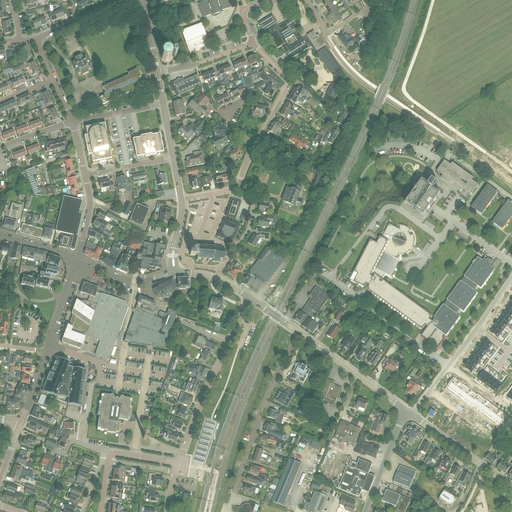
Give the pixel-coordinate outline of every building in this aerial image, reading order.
[(36,4),(35,0),(26,0),(27,5),(28,5),(29,9),(36,8),(36,4)] [(81,9),(88,6),(85,0),(79,3),(79,2),(77,2),(78,7),(80,6),(81,9)] [(197,0),(197,1),(200,0),(200,3),(198,3),(203,17),(211,14),(211,16),(223,11),(222,10),(229,8),(230,7),(227,0),(197,0)] [(331,2),(324,6),(327,11),(334,7),(331,2)] [(334,7),(327,11),(330,15),(336,11),(334,7)] [(55,13),(57,19),(64,16),(61,10),(55,13)] [(336,11),(330,15),(328,16),(331,21),(339,16),(336,11)] [(51,22),(57,19),(55,13),(48,15),(51,22)] [(37,17),(41,26),(47,23),(45,17),(44,17),(43,15),(37,17)] [(317,36),(314,31),(307,35),(307,36),(303,39),(297,30),(299,28),(294,20),(292,21),(290,19),(279,26),(272,15),(258,24),(263,31),(267,29),(270,34),(270,35),(278,48),(282,46),(286,53),(285,53),(289,60),(309,48),(308,46),(310,45),(315,54),(317,53),(331,73),(332,72),(335,75),(335,83),(333,87),(331,86),(327,94),(334,98),(339,90),(337,90),(341,83),(341,80),(342,80),(342,77),(341,77),(341,75),(344,73),(325,46),(325,45),(319,35),(317,36)] [(339,16),(331,21),(334,25),(338,23),(338,24),(343,21),(342,20),(339,16)] [(34,29),(41,26),(37,17),(31,20),(31,21),(29,22),(32,29),(34,28),(34,29)] [(206,36),(206,35),(202,23),(181,31),(185,43),(186,43),(190,54),(200,50),(199,48),(209,45),(206,36)] [(356,41),(354,38),(346,28),(337,34),(347,48),(356,41)] [(359,37),(357,35),(354,38),(356,41),(358,43),(360,42),(362,45),(363,47),(369,43),(368,40),(367,41),(362,34),(359,37)] [(29,51),(27,45),(24,46),(24,45),(19,47),(21,51),(23,54),(29,51)] [(32,57),(29,51),(23,54),(26,61),(30,59),(29,58),(32,57)] [(172,57),(173,57),(174,57),(176,57),(176,52),(173,52),(173,54),(171,54),(171,53),(167,51),(163,51),(161,55),(161,59),(165,62),(169,61),(172,57)] [(249,68),(251,74),(255,72),(253,67),(258,65),(254,55),(248,58),(250,65),(251,65),(252,67),(249,68)] [(86,57),(82,59),(81,56),(75,59),(76,62),(73,63),(78,75),(81,73),(82,76),(89,73),(88,70),(91,69),(86,57)] [(238,61),(243,73),(245,72),(243,66),(247,65),(244,59),(238,61)] [(27,63),(30,70),(36,67),(34,61),(31,62),(31,61),(27,63)] [(239,75),(243,73),(238,61),(232,63),(235,70),(237,69),(238,70),(238,71),(239,75)] [(223,67),(225,73),(226,75),(228,79),(230,78),(228,72),(231,71),(229,65),(223,67)] [(39,73),(36,67),(30,70),(28,71),(29,75),(30,74),(31,78),(33,77),(37,75),(37,74),(39,73)] [(225,73),(223,67),(217,69),(219,75),(225,73)] [(100,98),(103,105),(132,91),(133,92),(136,91),(137,93),(149,87),(147,76),(139,79),(138,78),(141,77),(137,69),(128,73),(129,75),(103,87),(105,93),(103,94),(104,96),(100,98)] [(214,70),(208,73),(212,85),(215,84),(213,80),(214,80),(213,78),(216,77),(214,70)] [(269,77),(263,72),(261,71),(257,73),(255,73),(255,72),(251,74),(249,75),(249,76),(252,82),(259,79),(259,78),(260,78),(269,85),(273,79),(270,76),(269,77)] [(210,86),(212,85),(208,73),(202,75),(204,81),(207,80),(208,82),(210,86)] [(16,80),(18,85),(24,83),(23,80),(25,80),(23,75),(21,76),(21,77),(16,80)] [(202,85),(197,75),(184,80),(183,77),(171,83),(169,86),(172,91),(175,92),(176,96),(202,85)] [(271,97),(275,89),(274,88),(277,82),(273,79),(269,85),(264,94),(271,97)] [(305,85),(300,79),(299,81),(313,96),(315,94),(310,89),(311,87),(307,83),(305,85)] [(12,88),(18,85),(16,80),(10,82),(9,81),(8,82),(10,86),(11,86),(12,88)] [(7,83),(1,86),(4,92),(9,89),(7,83)] [(499,104),(484,125),(502,138),(511,124),(511,86),(509,84),(500,96),(502,98),(498,103),(499,104)] [(231,93),(234,99),(239,96),(236,88),(237,87),(236,85),(234,85),(233,85),(234,87),(232,87),(233,89),(230,91),(231,93)] [(303,96),(306,90),(299,86),(297,89),(295,88),(292,94),(305,101),(306,98),(303,96)] [(238,89),(237,87),(236,88),(239,96),(245,93),(242,87),(238,89)] [(221,95),(218,89),(216,90),(219,95),(214,97),(218,106),(224,104),(220,96),(221,95)] [(50,97),(47,91),(45,92),(44,91),(40,93),(43,100),(50,97)] [(229,97),(227,92),(221,95),(220,96),(224,104),(230,101),(228,97),(229,97)] [(267,101),(262,98),(257,92),(255,94),(260,100),(265,104),(267,101)] [(23,96),(26,103),(33,99),(31,95),(30,96),(29,93),(23,96)] [(195,97),(187,105),(199,116),(207,108),(205,106),(210,101),(201,94),(197,99),(195,97)] [(305,101),(292,94),(289,100),(295,103),(297,99),(299,101),(303,104),(303,103),(305,104),(305,103),(305,101)] [(19,106),(26,103),(23,96),(17,99),(18,101),(17,101),(19,106)] [(50,97),(43,100),(46,107),(50,105),(50,104),(52,103),(50,97)] [(316,104),(311,98),(306,102),(312,108),(316,104)] [(8,102),(11,108),(17,106),(14,100),(8,102)] [(174,109),(184,107),(182,101),(173,102),(174,109)] [(3,105),(5,111),(11,108),(8,102),(3,105)] [(298,117),(300,114),(292,109),(293,106),(287,103),(284,109),(298,117)] [(263,118),(266,106),(262,105),(261,107),(252,104),(251,108),(253,108),(252,110),(251,111),(251,113),(251,114),(252,115),(254,116),(255,115),(259,116),(259,117),(261,118),(262,117),(263,118)] [(341,114),(337,122),(342,125),(343,123),(343,122),(344,121),(346,117),(347,114),(349,109),(341,104),(339,109),(340,110),(339,113),(341,114)] [(57,113),(54,107),(51,108),(51,107),(48,108),(51,115),(51,116),(57,113)] [(185,114),(184,107),(174,109),(176,116),(185,114)] [(298,117),(284,109),(281,114),(287,118),(289,114),(291,116),(295,119),(295,118),(297,118),(298,117)] [(59,119),(57,113),(51,116),(51,115),(48,117),(48,118),(50,120),(51,124),(57,121),(57,120),(59,119)] [(190,127),(182,136),(188,141),(194,133),(195,134),(194,134),(197,137),(207,125),(200,119),(191,128),(190,127)] [(40,120),(35,122),(37,128),(43,126),(40,120)] [(268,130),(274,134),(279,127),(277,125),(279,122),(275,120),(270,126),(271,127),(268,130)] [(288,123),(285,120),(284,120),(281,124),(288,129),(291,125),(288,123)] [(37,128),(35,122),(29,124),(31,130),(37,128)] [(91,125),(84,127),(86,136),(84,137),(85,144),(86,149),(88,156),(90,155),(92,165),(99,163),(105,162),(112,161),(111,151),(113,151),(111,143),(110,139),(109,131),(106,132),(104,122),(98,124),(91,126),(91,125)] [(27,125),(21,127),(23,133),(29,131),(27,125)] [(177,131),(182,136),(190,127),(189,126),(186,128),(183,125),(177,131)] [(214,130),(218,138),(225,134),(225,133),(228,132),(224,125),(218,128),(218,126),(213,128),(214,130)] [(331,134),(330,134),(329,135),(328,138),(329,139),(328,142),(333,144),(340,129),(335,126),(332,132),(331,134)] [(23,133),(21,127),(15,129),(17,135),(23,133)] [(7,132),(9,138),(15,136),(13,130),(7,132)] [(4,140),(9,138),(7,132),(1,134),(4,140)] [(218,138),(212,141),(215,147),(231,139),(228,132),(225,133),(225,134),(218,138)] [(140,138),(132,140),(133,145),(135,145),(136,152),(135,152),(136,158),(144,156),(144,157),(155,155),(155,154),(163,152),(162,146),(160,147),(159,140),(161,140),(159,134),(151,136),(151,134),(140,137),(140,138)] [(304,149),(308,143),(308,142),(299,136),(298,137),(293,134),(289,140),(296,144),(295,146),(299,148),(300,147),(304,149)] [(51,142),(53,150),(68,147),(66,139),(51,142)] [(47,151),(53,150),(51,142),(46,143),(46,147),(44,148),(44,152),(47,151)] [(436,142),(434,146),(441,151),(444,147),(436,142)] [(242,151),(236,147),(238,145),(235,143),(230,150),(228,148),(225,153),(230,156),(231,155),(237,159),(242,151)] [(32,146),(34,152),(40,150),(38,144),(32,146)] [(28,155),(34,152),(32,146),(26,149),(28,155)] [(18,151),(21,157),(27,155),(24,149),(18,151)] [(15,160),(21,157),(18,151),(13,154),(15,160)] [(186,167),(204,164),(201,151),(193,153),(193,155),(189,156),(189,157),(186,158),(186,161),(185,161),(186,167)] [(72,166),(71,160),(68,161),(67,159),(63,159),(64,162),(65,162),(65,163),(66,167),(72,166)] [(444,160),(437,171),(442,175),(440,178),(457,190),(459,191),(458,193),(466,198),(468,194),(470,195),(478,184),(472,180),(473,178),(452,162),(451,165),(444,160)] [(34,166),(24,170),(24,171),(21,172),(21,174),(25,172),(33,194),(43,196),(44,190),(38,189),(33,176),(37,174),(34,166)] [(67,176),(71,176),(71,175),(74,174),(72,166),(66,167),(67,173),(66,174),(67,176)] [(155,175),(157,185),(167,183),(165,173),(159,174),(158,170),(154,170),(155,175)] [(146,180),(145,172),(132,175),(133,182),(146,180)] [(221,174),(223,182),(229,181),(228,174),(224,175),(224,173),(221,174)] [(413,178),(416,181),(422,177),(419,173),(413,178)] [(203,186),(206,186),(206,187),(209,186),(209,185),(210,185),(209,182),(212,181),(211,174),(207,175),(207,177),(204,178),(202,179),(203,186)] [(315,175),(311,186),(316,188),(320,177),(315,175)] [(70,185),(76,183),(75,177),(72,178),(71,176),(67,176),(68,180),(69,179),(70,185)] [(119,187),(124,185),(126,193),(132,192),(130,182),(127,183),(127,181),(126,181),(125,176),(117,178),(119,187)] [(191,184),(191,188),(192,188),(192,189),(195,189),(195,188),(199,187),(198,179),(197,180),(197,177),(193,178),(192,176),(188,177),(190,185),(191,184)] [(422,181),(406,204),(424,217),(440,194),(434,189),(437,184),(438,184),(432,179),(432,180),(433,180),(429,185),(422,181)] [(100,188),(109,187),(110,191),(114,190),(113,182),(109,183),(108,180),(99,181),(100,188)] [(507,202),(496,194),(498,192),(487,184),(471,207),(481,214),(495,196),(505,204),(492,222),(502,230),(511,216),(511,202),(508,200),(507,202)] [(295,206),(297,201),(298,198),(302,188),(295,185),(292,191),(287,189),(282,201),(295,206)] [(74,249),(75,248),(77,236),(82,214),(79,214),(82,201),(63,196),(58,221),(56,227),(55,231),(56,232),(57,233),(58,233),(59,233),(60,233),(62,233),(61,239),(60,238),(59,243),(60,243),(59,246),(62,247),(62,248),(65,248),(68,249),(69,246),(71,247),(70,248),(70,249),(71,249),(71,250),(72,250),(73,250),(74,250),(74,249)] [(241,202),(231,199),(225,216),(235,219),(241,202)] [(267,203),(266,204),(259,203),(258,210),(268,212),(269,205),(270,205),(271,201),(264,199),(263,202),(267,203)] [(3,222),(1,229),(14,232),(17,223),(16,223),(21,205),(11,203),(10,210),(7,210),(8,206),(5,205),(3,212),(1,217),(3,217),(2,220),(2,221),(3,221),(3,222)] [(129,221),(141,226),(149,209),(136,204),(129,221)] [(161,208),(159,221),(168,222),(169,215),(170,215),(171,210),(161,208)] [(108,222),(111,217),(119,222),(120,222),(121,220),(111,214),(110,217),(100,211),(99,213),(98,213),(97,215),(97,216),(108,222)] [(29,214),(28,218),(26,225),(23,224),(20,233),(40,239),(43,230),(35,227),(37,221),(38,221),(39,220),(40,216),(38,215),(37,216),(29,214)] [(277,218),(273,217),(267,216),(266,220),(259,219),(258,226),(268,227),(269,220),(272,221),(273,220),(277,220),(277,218)] [(218,233),(217,237),(226,241),(232,243),(240,225),(224,218),(218,233)] [(96,219),(92,224),(100,228),(104,230),(107,224),(100,221),(96,219)] [(45,222),(44,228),(41,238),(44,239),(47,240),(47,239),(50,240),(53,230),(46,229),(48,223),(45,222)] [(364,252),(350,280),(364,287),(366,284),(369,285),(368,286),(368,287),(368,288),(368,289),(369,290),(369,291),(370,291),(422,329),(425,325),(428,327),(420,337),(444,355),(452,344),(443,338),(445,335),(446,336),(460,317),(456,314),(460,309),(463,312),(477,293),(474,291),(477,286),(481,288),(494,269),(490,266),(493,262),(488,259),(487,261),(484,259),(483,261),(478,257),(464,276),(465,277),(461,281),(447,300),(448,301),(444,305),(443,305),(434,318),(435,318),(432,322),(429,319),(432,316),(381,279),(385,274),(391,277),(389,276),(398,260),(400,261),(396,259),(399,255),(400,255),(401,255),(403,254),(405,254),(407,253),(408,252),(409,252),(409,251),(411,252),(415,248),(413,247),(414,242),(414,239),(414,235),(413,234),(411,235),(408,232),(411,230),(408,227),(405,226),(403,225),(402,225),(399,225),(399,229),(389,224),(378,244),(370,240),(364,252)] [(90,229),(89,235),(94,238),(97,233),(90,229)] [(141,244),(143,239),(145,234),(133,229),(129,235),(122,244),(122,245),(129,248),(129,247),(138,251),(141,244)] [(260,238),(268,240),(269,234),(260,232),(259,235),(258,235),(258,236),(257,237),(253,234),(248,243),(255,247),(260,238)] [(115,259),(119,253),(122,244),(116,240),(109,253),(108,256),(104,264),(111,268),(116,260),(115,259)] [(91,257),(97,247),(88,242),(86,244),(86,248),(87,248),(85,252),(85,254),(90,257),(91,257)] [(142,242),(138,253),(135,258),(140,260),(138,270),(148,272),(149,269),(154,270),(155,268),(160,269),(162,259),(163,259),(164,251),(165,251),(166,246),(162,245),(162,243),(160,242),(160,245),(156,244),(143,242),(142,242)] [(8,253),(10,245),(10,244),(3,243),(1,251),(8,253)] [(197,248),(190,248),(190,249),(190,254),(190,255),(197,256),(197,261),(198,261),(198,259),(202,259),(202,261),(203,261),(203,260),(207,260),(207,261),(208,261),(208,260),(213,260),(213,262),(214,262),(219,262),(220,262),(220,259),(223,259),(226,256),(226,253),(225,250),(222,250),(222,246),(218,246),(215,246),(215,245),(214,245),(214,247),(209,247),(209,245),(208,245),(208,247),(204,246),(204,245),(203,245),(203,246),(198,246),(198,244),(197,244),(197,248)] [(10,245),(8,253),(7,257),(11,258),(11,259),(15,260),(18,260),(20,252),(21,247),(10,245)] [(249,273),(242,284),(256,293),(264,282),(266,284),(272,276),(269,273),(280,257),(266,246),(257,259),(258,260),(250,270),(250,269),(248,272),(249,273)] [(99,259),(101,254),(103,250),(97,247),(91,257),(91,258),(96,261),(98,258),(99,259)] [(135,259),(135,258),(138,253),(128,249),(125,256),(122,255),(119,262),(119,261),(115,269),(126,274),(132,259),(129,258),(130,257),(135,259)] [(108,256),(109,253),(107,251),(105,250),(104,252),(103,252),(102,255),(101,254),(99,259),(100,259),(99,260),(101,262),(102,263),(104,264),(108,256)] [(47,260),(46,259),(45,262),(43,269),(21,265),(19,275),(22,276),(23,272),(23,270),(36,272),(35,275),(42,276),(42,278),(37,277),(35,286),(48,289),(50,280),(49,279),(50,277),(57,279),(59,269),(57,269),(58,268),(61,259),(49,255),(47,260)] [(240,270),(235,266),(238,262),(235,260),(232,264),(231,264),(229,266),(230,267),(231,268),(228,273),(235,278),(240,270)] [(35,278),(31,277),(23,276),(21,285),(33,288),(35,278)] [(189,279),(189,278),(178,279),(178,285),(176,285),(177,289),(178,289),(178,290),(185,289),(186,291),(188,291),(188,289),(190,289),(189,284),(190,284),(191,283),(191,280),(189,279)] [(177,289),(176,285),(174,280),(159,286),(160,287),(154,290),(157,298),(158,297),(158,298),(161,297),(162,298),(166,297),(166,298),(169,297),(168,294),(167,293),(172,292),(173,295),(175,293),(177,291),(177,289)] [(84,281),(82,282),(80,286),(82,287),(80,293),(90,296),(88,301),(97,304),(101,294),(97,293),(98,288),(88,284),(88,282),(84,281)] [(312,311),(315,313),(316,312),(318,314),(330,297),(316,287),(310,296),(312,298),(306,306),(313,310),(312,311)] [(97,305),(86,336),(100,341),(95,355),(108,360),(110,359),(119,332),(119,331),(127,308),(124,301),(101,293),(101,294),(97,304),(97,305)] [(124,340),(130,342),(130,343),(164,349),(177,312),(168,309),(166,314),(159,312),(158,316),(156,316),(159,310),(155,304),(140,297),(135,309),(124,340)] [(86,336),(97,305),(80,299),(80,300),(79,300),(78,301),(76,300),(71,314),(72,315),(69,326),(67,325),(61,343),(81,350),(86,336)] [(212,299),(209,309),(216,311),(216,314),(221,315),(221,312),(223,307),(225,306),(225,303),(224,302),(224,301),(219,300),(219,301),(212,299)] [(307,316),(300,311),(294,320),(301,325),(307,316)] [(333,319),(338,322),(343,314),(339,311),(333,319)] [(504,313),(500,318),(508,323),(511,319),(504,313)] [(302,325),(307,329),(313,321),(308,317),(302,325)] [(500,318),(497,322),(504,328),(508,323),(500,318)] [(313,321),(307,329),(313,334),(318,328),(321,330),(325,324),(320,320),(317,324),(313,321)] [(497,322),(493,327),(501,333),(504,328),(497,322)] [(334,325),(327,334),(328,335),(327,335),(328,336),(329,337),(330,337),(330,336),(333,339),(340,329),(334,325)] [(493,327),(490,332),(497,337),(501,333),(493,327)] [(346,340),(342,345),(349,350),(356,341),(354,340),(356,338),(353,335),(347,331),(343,337),(346,340)] [(202,362),(205,364),(210,354),(211,352),(213,353),(217,346),(206,341),(206,340),(205,339),(198,335),(193,344),(202,348),(202,347),(205,349),(204,351),(203,350),(201,353),(200,354),(201,354),(198,360),(196,359),(194,363),(201,366),(202,363),(202,362)] [(378,339),(374,346),(378,349),(383,343),(378,339)] [(484,339),(481,344),(488,349),(492,345),(484,339)] [(398,347),(402,351),(405,347),(401,343),(400,344),(396,340),(393,343),(398,347)] [(364,345),(361,343),(358,348),(360,350),(358,353),(356,355),(358,357),(358,358),(358,359),(359,360),(360,360),(363,356),(363,357),(365,354),(365,353),(367,351),(368,351),(373,344),(369,341),(366,344),(367,345),(365,347),(363,346),(364,345)] [(481,344),(477,348),(485,354),(488,349),(481,344)] [(477,348),(474,353),(481,359),(485,354),(477,348)] [(374,352),(373,352),(368,359),(369,359),(368,361),(369,362),(368,363),(371,364),(373,365),(375,362),(376,362),(380,357),(379,357),(382,353),(376,349),(374,352)] [(2,362),(1,367),(4,367),(4,366),(7,367),(8,366),(9,363),(8,363),(9,354),(9,353),(6,353),(6,354),(3,353),(2,362)] [(474,353),(470,357),(478,363),(481,359),(474,353)] [(42,391),(56,397),(69,398),(68,405),(81,407),(85,379),(87,370),(80,369),(76,369),(77,365),(60,359),(60,358),(56,356),(50,372),(49,374),(42,391)] [(470,357),(467,362),(475,368),(478,363),(470,357)] [(385,361),(382,365),(383,367),(386,370),(388,368),(393,372),(395,370),(397,371),(399,367),(387,358),(385,361),(386,361),(385,361)] [(467,362),(463,367),(471,372),(475,368),(467,362)] [(287,380),(292,384),(294,380),(294,381),(297,375),(301,377),(299,381),(303,383),(308,375),(310,376),(312,372),(310,371),(306,369),(307,368),(303,365),(302,366),(298,364),(297,364),(295,364),(295,365),(295,367),(296,367),(293,373),(292,372),(287,380)] [(195,365),(192,371),(194,371),(197,372),(196,372),(197,373),(197,372),(201,373),(201,374),(205,376),(208,371),(200,368),(195,365)] [(194,371),(192,371),(190,376),(196,378),(203,381),(205,376),(201,374),(201,373),(197,372),(197,373),(196,372),(197,372),(194,371)] [(483,371),(478,378),(482,382),(488,374),(483,371)] [(488,374),(482,382),(487,385),(493,378),(488,374)] [(21,380),(21,382),(28,384),(29,377),(26,376),(22,375),(19,375),(17,375),(16,377),(17,378),(17,379),(21,380)] [(493,378),(487,385),(489,387),(492,389),(497,381),(493,378)] [(191,385),(197,387),(200,381),(193,379),(191,385)] [(422,385),(413,379),(407,387),(408,388),(406,391),(406,392),(406,393),(408,394),(409,394),(413,397),(414,396),(415,396),(416,394),(415,394),(422,385)] [(334,382),(328,380),(320,399),(328,402),(328,404),(334,406),(341,388),(335,386),(334,388),(332,387),(334,382)] [(454,380),(447,389),(451,392),(458,383),(454,380)] [(497,381),(492,389),(494,391),(496,392),(502,385),(497,381)] [(195,394),(197,387),(191,385),(188,383),(186,386),(185,390),(188,391),(195,394)] [(458,383),(451,392),(455,395),(462,386),(458,383)] [(17,388),(16,390),(25,393),(27,387),(20,384),(18,388),(17,388)] [(462,386),(455,395),(459,398),(460,397),(466,389),(462,386)] [(281,390),(275,400),(283,404),(288,396),(291,398),(295,392),(289,389),(286,393),(281,390)] [(466,389),(460,397),(464,400),(470,392),(466,389)] [(25,393),(16,390),(15,392),(16,392),(15,396),(23,399),(25,393)] [(470,392),(464,400),(467,403),(473,395),(470,392)] [(190,407),(193,397),(182,393),(180,397),(183,398),(181,403),(190,407)] [(115,399),(113,399),(113,396),(104,395),(102,394),(101,398),(102,398),(101,402),(99,402),(99,405),(100,405),(98,413),(100,413),(99,413),(97,413),(97,416),(99,417),(97,428),(97,430),(100,431),(100,430),(107,431),(107,432),(115,433),(116,432),(119,433),(120,424),(121,424),(124,422),(124,420),(130,421),(130,418),(131,409),(131,410),(132,407),(130,406),(131,402),(132,399),(120,397),(120,400),(118,399),(118,398),(115,398),(115,399)] [(43,395),(40,404),(45,406),(48,396),(43,395)] [(473,395),(467,403),(471,406),(472,405),(477,398),(477,397),(473,395)] [(7,407),(12,408),(14,399),(12,399),(11,400),(10,400),(11,398),(4,397),(3,402),(7,403),(7,407)] [(477,398),(472,405),(476,408),(482,400),(478,397),(477,397),(477,398)] [(14,399),(12,408),(17,409),(19,408),(22,401),(14,398),(14,399)] [(357,405),(355,404),(353,408),(358,410),(359,407),(365,410),(368,402),(360,399),(357,405)] [(476,408),(475,409),(479,412),(480,411),(486,402),(482,400),(476,408)] [(439,402),(432,410),(437,414),(444,406),(439,402)] [(486,402),(480,411),(483,413),(489,405),(486,402)] [(483,413),(482,414),(486,417),(493,408),(489,405),(483,413)] [(447,412),(443,418),(448,422),(455,414),(450,410),(451,408),(449,406),(445,410),(447,412)] [(35,407),(33,411),(54,421),(55,419),(52,417),(45,414),(46,413),(45,413),(46,412),(35,407)] [(175,411),(174,415),(185,419),(186,419),(187,419),(187,417),(187,416),(186,415),(188,410),(180,407),(179,409),(174,407),(173,410),(175,411)] [(287,416),(287,414),(293,417),(295,414),(288,411),(288,410),(281,408),(279,414),(287,416)] [(493,408),(486,417),(490,420),(497,411),(493,408)] [(284,416),(275,413),(276,412),(270,410),(269,413),(268,414),(267,415),(268,417),(276,420),(275,422),(281,424),(284,425),(285,424),(287,419),(286,418),(283,417),(284,416)] [(54,421),(33,411),(30,416),(39,420),(39,418),(42,419),(50,422),(52,424),(54,421)] [(497,411),(490,420),(494,423),(495,422),(501,414),(497,411)] [(377,422),(375,421),(373,427),(372,426),(371,430),(378,432),(379,429),(381,425),(385,427),(387,423),(386,422),(388,416),(380,413),(377,422)] [(501,414),(495,422),(499,425),(505,417),(501,414)] [(150,421),(155,422),(154,426),(159,427),(161,418),(151,416),(150,421)] [(457,423),(454,427),(458,430),(458,429),(461,431),(467,422),(461,418),(458,417),(455,421),(457,423)] [(27,428),(34,432),(36,428),(39,429),(39,430),(42,431),(43,430),(46,432),(49,426),(39,421),(32,418),(30,418),(27,423),(29,424),(27,428)] [(165,428),(172,431),(174,432),(175,428),(180,430),(181,430),(182,427),(183,424),(179,423),(179,422),(175,420),(172,419),(169,426),(167,425),(165,428)] [(341,421),(334,439),(353,446),(360,429),(341,421)] [(63,428),(61,431),(69,435),(69,434),(67,434),(68,431),(73,432),(73,428),(74,423),(70,423),(70,422),(68,422),(68,423),(64,422),(64,428),(63,428)] [(467,422),(461,431),(463,433),(467,436),(470,432),(472,434),(476,429),(473,427),(473,426),(467,422)] [(275,437),(282,440),(283,439),(286,440),(287,437),(286,436),(284,435),(280,433),(273,431),(274,429),(274,427),(273,426),(271,426),(265,424),(263,431),(269,433),(268,435),(275,437)] [(411,428),(410,427),(409,427),(407,429),(407,430),(409,431),(405,437),(408,438),(406,441),(408,443),(407,443),(411,446),(417,437),(419,438),(421,434),(412,428),(411,428)] [(171,433),(172,431),(165,428),(164,433),(167,434),(167,433),(170,435),(168,439),(176,442),(178,436),(171,433)] [(477,436),(474,440),(478,442),(481,444),(487,435),(481,430),(481,431),(478,429),(475,434),(477,436)] [(69,435),(61,431),(57,430),(56,433),(57,433),(55,438),(60,440),(58,445),(63,448),(65,445),(66,445),(67,443),(66,442),(67,439),(64,437),(65,433),(69,435)] [(287,443),(279,440),(274,438),(270,437),(270,436),(266,435),(265,437),(262,435),(260,441),(264,442),(264,443),(266,444),(267,443),(268,444),(268,443),(272,444),(275,445),(284,450),(287,443)] [(380,447),(372,444),(370,444),(370,445),(364,442),(366,437),(361,435),(354,452),(359,454),(365,456),(365,454),(375,458),(380,447)] [(487,435),(481,444),(483,445),(483,446),(486,448),(489,445),(492,446),(495,442),(493,440),(493,439),(487,435)] [(30,447),(31,443),(34,444),(36,439),(29,436),(28,439),(25,437),(22,444),(30,447)] [(291,437),(288,443),(293,445),(296,439),(291,437)] [(45,444),(54,448),(56,442),(47,439),(45,444)] [(311,446),(318,449),(321,444),(314,440),(311,446)] [(430,445),(424,442),(420,451),(426,454),(430,445)] [(257,449),(255,455),(271,461),(271,458),(269,457),(269,456),(262,454),(264,451),(257,449)] [(424,463),(427,465),(429,461),(431,462),(432,459),(436,461),(440,453),(434,450),(430,459),(427,458),(424,463)] [(19,455),(16,463),(31,468),(33,464),(28,462),(27,463),(25,462),(27,458),(25,458),(27,453),(20,451),(19,455)] [(489,452),(485,458),(489,461),(493,456),(493,455),(489,452)] [(205,463),(206,457),(197,454),(195,460),(205,463)] [(493,456),(489,461),(493,464),(497,458),(495,457),(496,455),(494,454),(493,455),(493,456)] [(48,472),(53,458),(48,457),(49,456),(44,455),(43,458),(42,458),(41,460),(42,461),(41,464),(45,465),(46,467),(44,471),(48,472)] [(82,465),(92,469),(93,465),(92,465),(94,460),(91,459),(90,456),(87,457),(85,456),(82,465)] [(53,458),(48,472),(52,473),(53,469),(55,469),(58,470),(59,467),(61,467),(61,465),(60,465),(62,461),(57,460),(53,458)] [(440,460),(437,466),(440,467),(438,469),(441,471),(442,467),(446,469),(450,461),(444,458),(443,461),(440,460)] [(301,464),(289,459),(272,500),(283,505),(301,464)] [(362,490),(369,493),(375,477),(368,474),(370,470),(372,464),(359,460),(357,464),(351,461),(348,466),(347,466),(340,484),(339,483),(337,480),(333,482),(336,488),(338,489),(359,497),(362,490)] [(505,465),(506,462),(505,461),(503,463),(501,462),(497,467),(501,470),(505,465)] [(507,463),(506,462),(505,465),(501,470),(505,473),(510,466),(507,464),(508,464),(506,463),(507,463)] [(260,474),(260,475),(259,478),(266,482),(269,477),(262,474),(263,472),(261,471),(262,468),(252,464),(250,471),(260,474)] [(79,473),(87,476),(89,471),(90,472),(92,469),(82,465),(79,473)] [(393,482),(410,488),(416,472),(400,465),(393,482)] [(460,468),(454,465),(450,474),(456,477),(460,468)] [(15,466),(13,472),(27,477),(28,473),(29,471),(22,468),(15,466)] [(114,474),(125,476),(126,471),(131,471),(132,468),(122,467),(117,466),(116,469),(114,468),(114,474)] [(26,481),(26,480),(27,477),(13,472),(10,478),(17,481),(17,480),(21,482),(22,479),(26,481)] [(454,487),(457,488),(459,484),(465,487),(471,475),(465,472),(460,482),(457,480),(454,487)] [(41,478),(50,481),(52,477),(43,473),(41,478)] [(87,476),(79,473),(75,482),(85,485),(86,482),(85,482),(87,476)] [(159,486),(162,486),(163,479),(155,478),(156,474),(149,473),(148,480),(150,480),(149,484),(152,486),(153,485),(156,485),(156,486),(159,487),(159,486)] [(447,473),(441,484),(444,486),(450,475),(447,473)] [(115,480),(114,483),(121,484),(121,481),(124,482),(125,476),(114,474),(113,480),(115,480)] [(247,480),(247,481),(258,485),(259,482),(260,483),(260,484),(262,485),(263,481),(248,476),(248,477),(247,478),(246,479),(247,480)] [(311,488),(319,491),(321,484),(314,481),(311,488)] [(18,487),(8,483),(6,490),(15,493),(15,495),(20,497),(21,494),(16,492),(18,487)] [(111,491),(111,492),(122,494),(123,488),(120,487),(121,484),(114,483),(114,486),(112,486),(111,491)] [(245,484),(243,490),(250,492),(255,493),(256,488),(245,484)] [(68,493),(79,497),(81,492),(82,492),(84,489),(78,487),(77,490),(73,488),(73,489),(70,488),(69,488),(68,493)] [(149,501),(158,502),(159,496),(155,495),(156,492),(147,490),(146,497),(149,497),(149,501)] [(386,490),(382,501),(396,506),(400,495),(386,490)] [(445,490),(438,499),(450,507),(456,499),(445,490)] [(122,494),(111,492),(110,498),(112,498),(111,501),(118,502),(119,499),(121,499),(122,494)] [(314,496),(310,494),(304,509),(311,511),(320,511),(327,496),(315,492),(314,496)] [(12,495),(5,493),(4,494),(3,494),(2,496),(3,497),(3,498),(13,502),(14,498),(18,500),(19,497),(12,494),(12,495)] [(79,497),(68,493),(66,498),(69,499),(71,500),(69,503),(71,503),(77,506),(78,503),(77,502),(79,497)] [(268,495),(267,495),(264,502),(269,505),(272,497),(274,495),(269,493),(268,495)] [(343,496),(340,504),(346,507),(345,510),(349,511),(353,511),(355,507),(354,507),(356,503),(350,501),(351,499),(343,496)] [(403,496),(395,511),(404,511),(410,500),(403,496)] [(109,504),(108,509),(120,511),(120,505),(118,505),(118,502),(111,501),(111,504),(109,504)] [(41,511),(44,511),(47,505),(38,502),(35,510),(41,511)] [(253,511),(254,510),(256,504),(250,502),(249,505),(248,504),(246,504),(243,506),(242,507),(242,508),(239,507),(237,511),(253,511)] [(64,510),(68,511),(73,511),(75,509),(76,509),(77,506),(71,503),(70,506),(66,505),(64,504),(63,505),(61,509),(64,511),(64,510)]
